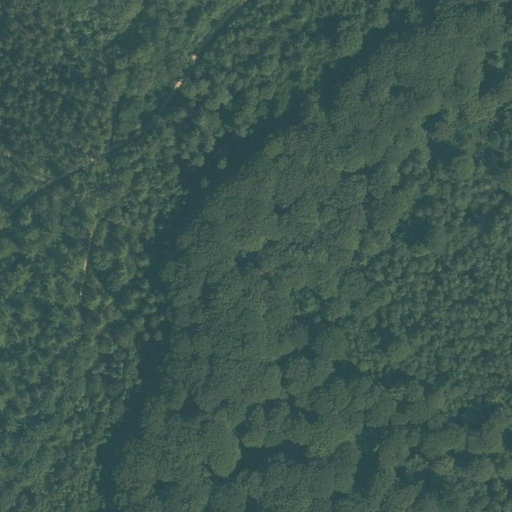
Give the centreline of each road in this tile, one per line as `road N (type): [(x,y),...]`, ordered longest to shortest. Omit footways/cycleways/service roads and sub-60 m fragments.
road 1 (track): [(104,135),(63,369),(0,510)]
road 2 (track): [(511,183),(426,297),(382,464),(360,511)]
road 3 (track): [(240,0),(104,135)]
road 4 (track): [(133,0),(104,135)]
road 5 (track): [(104,135),(0,208)]
